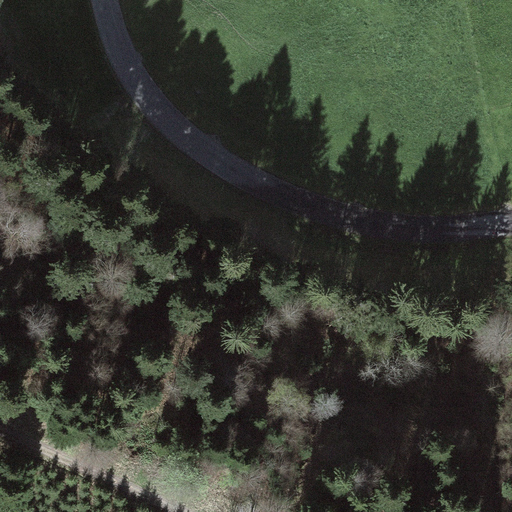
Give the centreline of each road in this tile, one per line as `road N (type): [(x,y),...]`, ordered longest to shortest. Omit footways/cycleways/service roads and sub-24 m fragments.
road 1 (unclassified): [(511,219),(356,221),(221,166),(175,131),(137,84),(101,0)]
road 2 (track): [(0,429),(181,511)]
